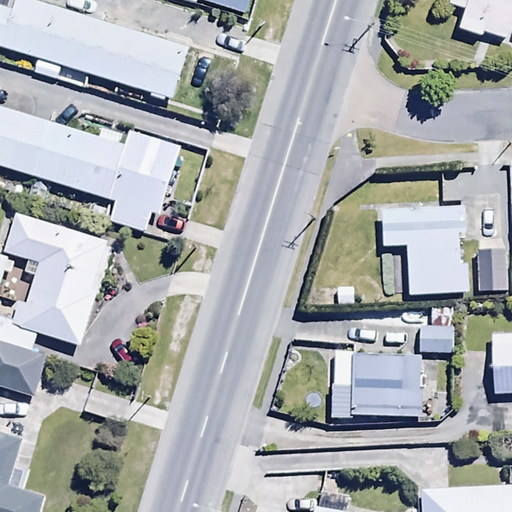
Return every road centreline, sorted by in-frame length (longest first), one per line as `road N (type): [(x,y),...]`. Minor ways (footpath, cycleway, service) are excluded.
road 1 (secondary): [(312,77),(177,511)]
road 2 (residential): [(511,113),(408,114),(312,77)]
